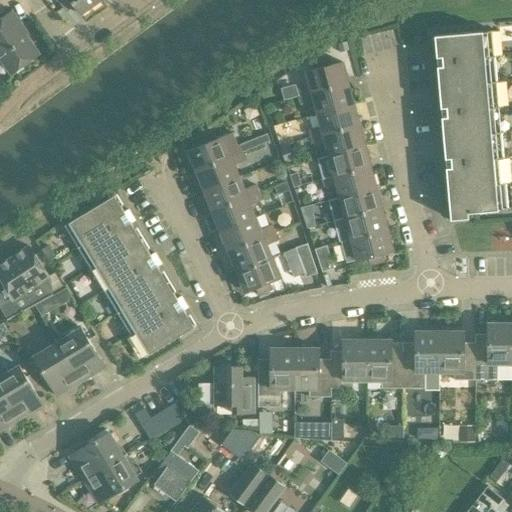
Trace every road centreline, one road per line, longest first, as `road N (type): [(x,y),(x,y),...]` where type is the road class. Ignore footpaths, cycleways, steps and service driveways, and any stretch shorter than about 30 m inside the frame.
road 1 (residential): [(231,328),(37,447),(9,496)]
road 2 (residential): [(431,288),(387,57)]
road 3 (residential): [(431,288),(276,309),(231,328)]
road 4 (residential): [(231,328),(161,179)]
